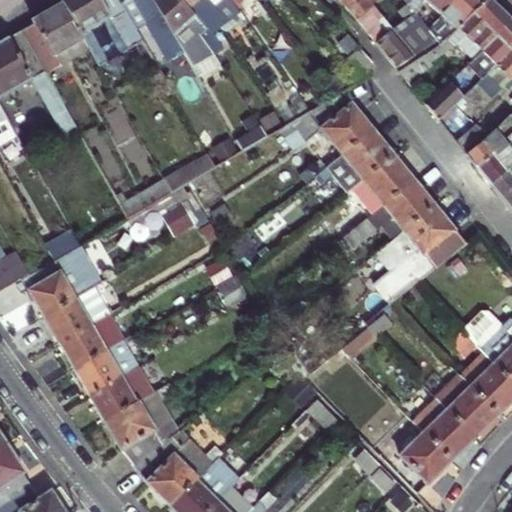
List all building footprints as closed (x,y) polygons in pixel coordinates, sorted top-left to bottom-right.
[(62,0),(56,4),(60,10),(85,55),(94,70),(138,47),(134,40),(111,0),(62,0)] [(150,6),(146,0),(111,0),(134,40),(143,35),(156,58),(174,48),(150,6)] [(156,0),(150,6),(174,48),(178,55),(184,50),(174,38),(192,22),(172,0),(156,0)] [(172,0),(192,22),(201,33),(194,40),(203,53),(212,47),(208,41),(220,31),(219,29),(223,25),(218,18),(213,13),(202,0),(172,0)] [(352,21),(368,6),(374,0),(343,0),(338,5),(345,13),(352,21)] [(374,0),(368,6),(388,30),(395,23),(384,11),(374,0)] [(395,23),(407,11),(401,4),(397,0),(384,11),(395,23)] [(417,0),(397,0),(401,4),(407,11),(417,0)] [(447,0),(449,1),(450,0),(417,0),(407,11),(420,28),(435,17),(430,12),(441,0),(447,0)] [(450,0),(449,1),(447,0),(441,0),(430,12),(435,17),(451,32),(456,28),(483,0),(450,0)] [(462,31),(481,51),(510,21),(489,0),(483,0),(456,28),(451,32),(444,37),(449,41),(462,31)] [(219,6),(213,13),(218,18),(224,12),(219,6)] [(368,6),(352,21),(362,32),(372,44),(388,30),(368,6)] [(33,30),(18,37),(43,79),(57,72),(51,63),(73,50),(78,59),(85,55),(60,10),(38,22),(30,26),(33,30)] [(388,30),(372,44),(383,56),(394,68),(431,42),(420,28),(407,11),(395,23),(388,30)] [(463,98),(495,65),(511,48),(511,22),(510,21),(481,51),(473,59),(481,66),(458,92),(463,98)] [(0,104),(29,87),(53,128),(66,122),(43,79),(18,37),(0,47),(0,104)] [(511,82),(511,48),(495,65),(511,82)] [(356,49),(333,67),(350,88),(358,83),(370,77),(371,68),(356,49)] [(420,56),(397,72),(406,83),(427,66),(420,56)] [(425,107),(438,123),(463,98),(458,92),(449,83),(425,107)] [(283,127),(273,133),(281,142),(292,135),(300,145),(316,133),(337,159),(368,134),(353,116),(337,96),(328,101),(305,115),(283,127)] [(478,126),(455,144),(466,157),(478,147),(487,138),(478,126)] [(466,157),(477,170),(493,156),(496,159),(509,149),(495,131),(487,138),(478,147),(466,157)] [(379,148),(368,134),(337,159),(310,181),(318,189),(328,181),(342,196),(357,184),(388,159),(379,148)] [(493,156),(477,170),(490,186),(511,168),(511,152),(509,149),(496,159),(493,156)] [(378,209),(408,185),(399,173),(388,159),(357,184),(378,209)] [(208,171),(203,161),(160,186),(165,195),(184,185),(208,171)] [(511,168),(490,186),(511,212),(511,168)] [(160,186),(158,182),(115,207),(123,221),(165,195),(160,186)] [(388,242),(428,210),(417,196),(408,185),(378,209),(368,218),(340,240),(351,254),(379,231),(388,242)] [(340,240),(368,218),(360,208),(332,230),(340,240)] [(388,242),(385,245),(405,269),(387,285),(398,296),(411,286),(457,247),(441,227),(428,210),(388,242)] [(9,255),(0,261),(0,294),(24,280),(9,255)] [(73,304),(90,293),(70,260),(22,289),(33,307),(42,322),(73,304)] [(89,283),(94,291),(105,284),(100,276),(89,283)] [(90,293),(73,304),(89,331),(106,321),(90,293)] [(89,331),(73,304),(42,322),(51,338),(58,349),(89,331)] [(511,317),(497,331),(478,311),(471,311),(452,329),(473,352),(510,392),(511,389),(511,317)] [(106,321),(89,331),(103,356),(120,346),(106,321)] [(466,345),(452,329),(440,340),(455,356),(466,345)] [(66,363),(73,375),(103,356),(89,331),(58,349),(66,363)] [(81,388),(88,399),(118,381),(135,371),(120,346),(103,356),(73,375),(81,388)] [(449,374),(487,414),(498,403),(510,392),(473,352),(449,374)] [(475,424),(487,414),(449,374),(425,395),(462,436),(475,424)] [(93,409),(103,425),(133,407),(118,381),(88,399),(93,409)] [(175,395),(169,385),(157,393),(163,401),(175,395)] [(462,436),(425,396),(402,419),(413,431),(439,459),(449,449),(462,436)] [(162,449),(137,404),(133,407),(103,425),(116,447),(121,455),(136,471),(162,449)] [(401,487),(405,491),(422,474),(439,459),(413,431),(402,419),(367,452),(381,466),(401,487)] [(183,432),(162,449),(136,471),(155,491),(173,509),(210,469),(222,457),(215,450),(209,457),(183,432)] [(0,503),(25,488),(15,473),(18,472),(12,463),(1,444),(0,444),(0,503)] [(176,511),(217,511),(235,492),(210,469),(173,509),(176,511)] [(25,488),(0,503),(0,511),(59,511),(51,499),(47,493),(33,501),(25,488)] [(256,511),(235,492),(217,511),(256,511)]
